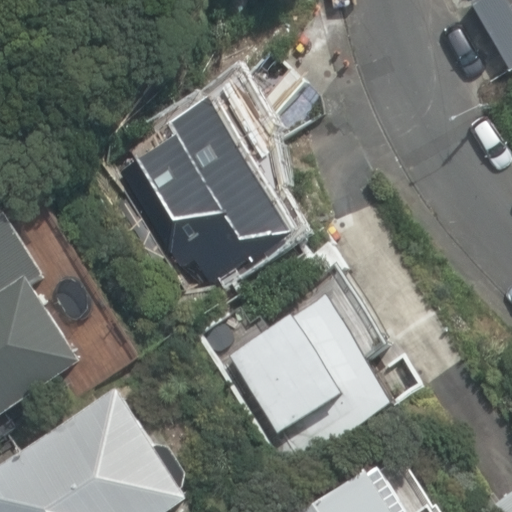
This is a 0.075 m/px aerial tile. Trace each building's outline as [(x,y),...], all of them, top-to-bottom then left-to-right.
[(511,0),(478,0),(470,5),(507,69),(511,66),(511,0)] [(298,228),(215,97),(109,164),(174,267),(196,253),(214,281),(298,228)] [(0,409),(80,360),(0,230),(0,409)] [(389,403),(321,294),(219,357),(287,466),(389,403)] [(164,511),(185,499),(116,390),(0,461),(0,511),(164,511)] [(402,511),(376,469),(305,511),(402,511)]
